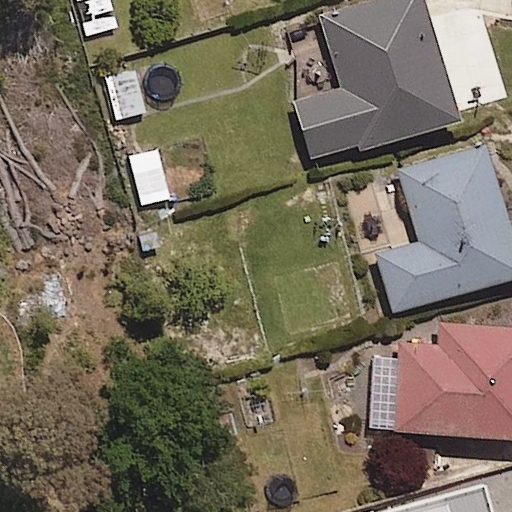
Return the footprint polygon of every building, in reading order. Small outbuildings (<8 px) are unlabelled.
[(84,0),(94,36),(119,29),(111,0),(84,0)] [(309,162),(452,123),(417,0),(376,0),(318,16),(339,91),(293,104),(309,162)] [(118,121),(144,117),(136,64),(111,68),(118,121)] [(386,315),(511,279),(511,260),(480,146),(394,170),(415,244),(370,257),(386,315)] [(132,208),(168,201),(157,151),(121,158),(132,208)] [(511,330),(435,326),(434,349),(370,346),(365,433),(511,440),(511,330)] [(508,511),(495,471),(366,511),(508,511)]
